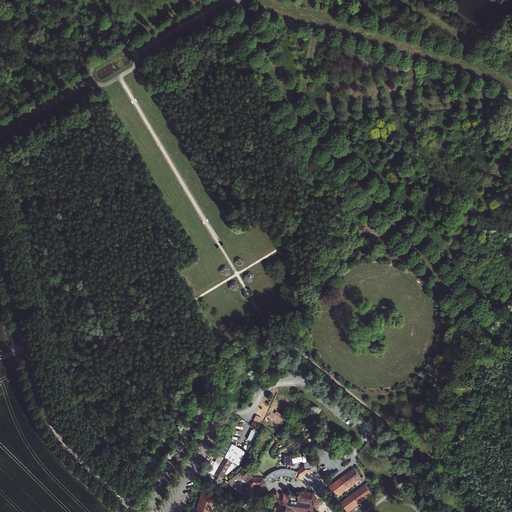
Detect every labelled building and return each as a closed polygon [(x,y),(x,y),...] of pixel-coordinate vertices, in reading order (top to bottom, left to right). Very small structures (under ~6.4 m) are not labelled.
[(257,430),(261,417),(255,415),(250,428),(257,430)] [(239,466),(246,451),(231,444),(228,450),(222,447),(210,473),(224,480),(228,470),(229,470),(232,463),(239,466)] [(340,449),(336,452),(340,458),(344,455),(340,449)] [(308,471),(313,471),(313,467),(307,467),(299,472),(293,471),(288,470),(283,470),(277,470),(272,472),(267,474),(269,476),(266,478),(265,477),(255,476),(245,483),(243,493),(246,498),(253,493),(250,490),(251,488),(257,483),(259,483),(262,486),(268,481),(267,480),(270,478),(271,480),(274,479),(277,478),(280,477),(284,477),(288,477),(291,478),(294,478),(295,479),(296,477),(300,479),(301,475),(308,471)] [(354,468),(330,486),(337,495),(361,477),(354,468)] [(211,511),(219,487),(206,484),(198,511),(211,511)] [(367,485),(343,503),(349,511),(373,493),(367,485)] [(293,511),(297,510),(307,511),(319,511),(315,505),(321,500),(315,492),(304,490),(302,492),(300,490),(297,492),(296,492),(293,492),(293,491),(292,491),(292,490),(291,490),(290,490),(290,491),(289,491),(289,492),(287,493),(287,495),(286,495),(284,493),(281,495),(278,491),(275,493),(282,503),(274,509),(273,508),(268,511),(293,511)]
